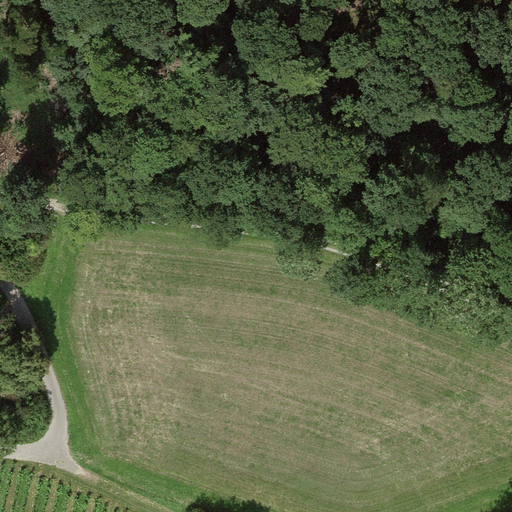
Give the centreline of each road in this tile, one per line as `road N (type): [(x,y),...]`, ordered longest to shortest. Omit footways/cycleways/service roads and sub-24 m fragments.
road 1 (track): [(74,205),(343,244),(511,313)]
road 2 (track): [(0,197),(74,205),(176,40),(352,0)]
road 3 (track): [(61,458),(50,356),(0,275)]
